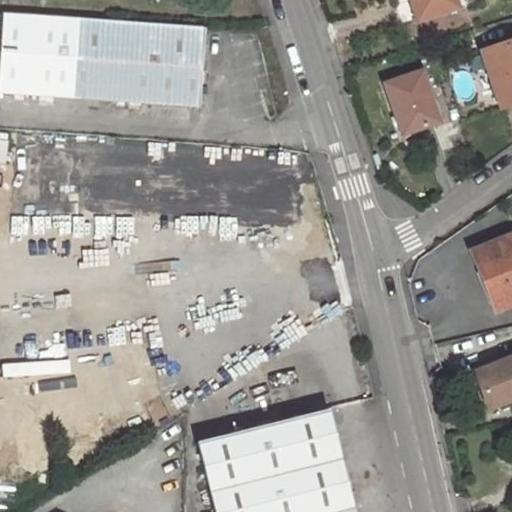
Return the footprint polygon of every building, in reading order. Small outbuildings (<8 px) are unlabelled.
[(448,0),(411,0),(418,18),(451,8),(448,0)] [(0,89),(205,104),(210,27),(3,13),(0,12),(0,89)] [(511,98),(511,41),(481,52),(499,103),(511,98)] [(436,122),(420,72),(386,84),(402,133),(436,122)] [(511,305),(511,237),(497,243),(502,254),(479,263),(498,311),(511,305)] [(511,359),(476,374),(490,409),(508,401),(511,410),(511,359)] [(121,402),(64,412),(70,442),(126,431),(121,402)] [(354,511),(330,410),(200,440),(216,511),(354,511)]
